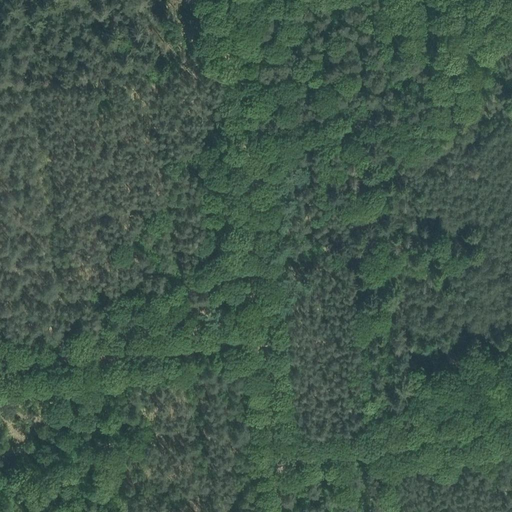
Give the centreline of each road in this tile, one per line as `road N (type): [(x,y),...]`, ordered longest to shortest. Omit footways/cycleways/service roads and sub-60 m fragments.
road 1 (track): [(283,511),(267,335),(0,363)]
road 2 (track): [(235,0),(267,335)]
road 3 (track): [(278,446),(511,406)]
